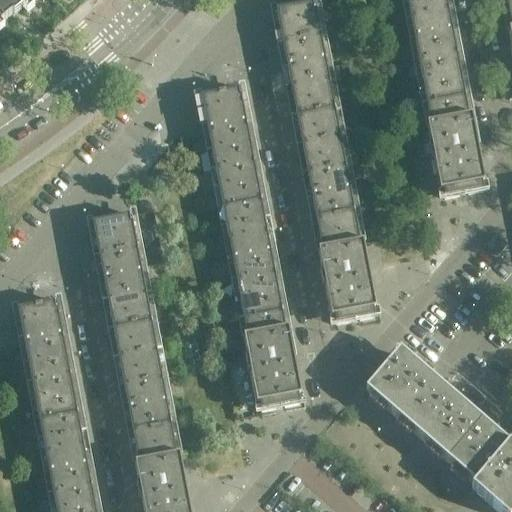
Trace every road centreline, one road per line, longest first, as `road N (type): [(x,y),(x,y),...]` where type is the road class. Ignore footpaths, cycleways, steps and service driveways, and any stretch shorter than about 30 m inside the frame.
road 1 (residential): [(251,7),(328,406)]
road 2 (residential): [(70,211),(123,511)]
road 3 (residential): [(328,406),(511,198)]
road 4 (residential): [(70,211),(251,7)]
road 5 (unclassified): [(0,132),(163,0)]
road 6 (residential): [(473,0),(511,186)]
road 7 (residential): [(328,406),(237,511)]
